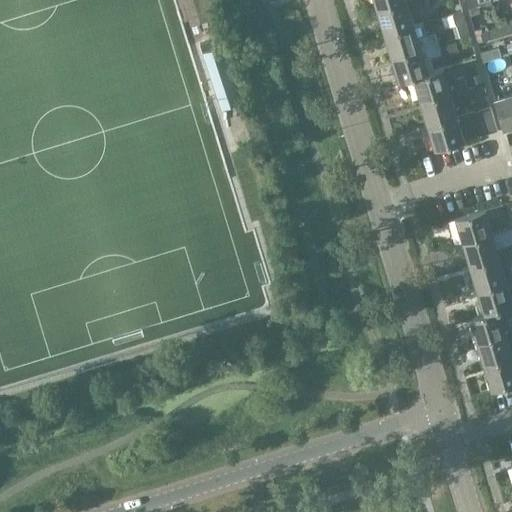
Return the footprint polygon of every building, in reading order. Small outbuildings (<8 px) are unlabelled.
[(371,0),(374,8),(402,0),(371,0)] [(422,0),(402,0),(374,8),(382,32),(411,23),(407,11),(424,6),(422,0)] [(382,32),(389,56),(436,42),(432,31),(423,33),(420,21),(411,23),(382,32)] [(511,22),(499,26),(501,35),(511,31),(511,22)] [(199,43),(211,39),(206,24),(194,28),(199,43)] [(501,35),(499,26),(479,32),(482,41),(501,35)] [(198,44),(220,109),(240,102),(218,38),(198,44)] [(436,42),(389,56),(396,80),(425,71),(422,58),(439,53),(436,42)] [(483,45),(482,45),(479,49),(486,70),(491,69),(501,66),(498,57),(500,56),(498,47),(495,47),(494,42),(483,45)] [(439,67),(425,71),(396,80),(410,76),(417,100),(464,86),(461,75),(443,80),(439,67)] [(501,128),(511,124),(511,74),(509,75),(511,86),(511,90),(492,97),(501,128)] [(464,86),(417,100),(424,124),(454,115),(450,102),(468,97),(464,86)] [(473,111),(471,110),(475,121),(475,122),(480,121),(484,134),(497,130),(489,106),(473,111)] [(471,110),(454,115),(424,124),(432,149),(461,140),(457,126),(475,121),(471,110)] [(453,217),(460,241),(490,232),(486,219),(503,214),(500,203),(453,217)] [(493,245),(490,232),(460,241),(468,265),(511,251),(511,244),(511,240),(493,245)] [(511,263),(511,251),(468,265),(475,289),(511,278),(507,265),(511,263)] [(511,282),(511,278),(475,289),(482,312),(467,317),(467,318),(511,304),(511,282)] [(511,304),(467,318),(474,341),(503,332),(499,319),(511,315),(511,304)] [(456,333),(466,331),(462,310),(452,312),(456,333)] [(474,341),(481,365),(511,355),(511,342),(508,331),(503,332),(474,341)] [(511,355),(481,365),(489,389),(511,381),(511,355)]
